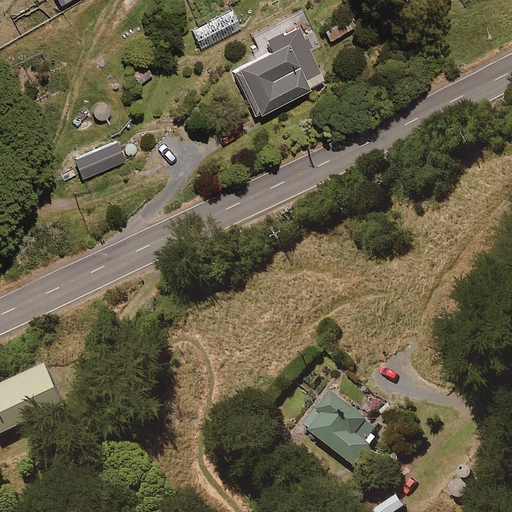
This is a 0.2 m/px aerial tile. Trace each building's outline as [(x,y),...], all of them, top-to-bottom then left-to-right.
[(242,28),(232,10),(192,31),(202,49),(242,28)] [(363,27),(358,15),(325,29),(330,41),(363,27)] [(247,56),(250,64),(235,71),(257,117),(325,85),(292,17),(289,19),(253,36),(258,46),(251,49),(253,53),(247,56)] [(140,88),(153,74),(140,63),(127,76),(140,88)] [(124,161),(116,143),(74,161),(82,179),(124,161)] [(0,439),(67,408),(49,370),(0,392),(0,439)] [(385,434),(334,395),(307,430),(357,469),(371,451),(385,434)] [(401,413),(389,405),(379,420),(391,428),(401,413)] [(399,511),(406,508),(399,498),(378,511),(399,511)]
